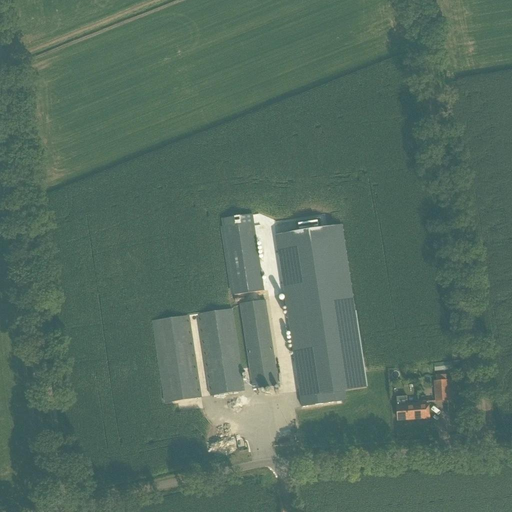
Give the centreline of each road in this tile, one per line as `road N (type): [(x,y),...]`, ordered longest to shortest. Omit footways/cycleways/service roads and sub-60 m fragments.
road 1 (track): [(64,504),(0,47)]
road 2 (track): [(488,451),(421,0)]
road 3 (unclassified): [(280,462),(33,511)]
road 4 (unclassified): [(280,462),(511,449)]
